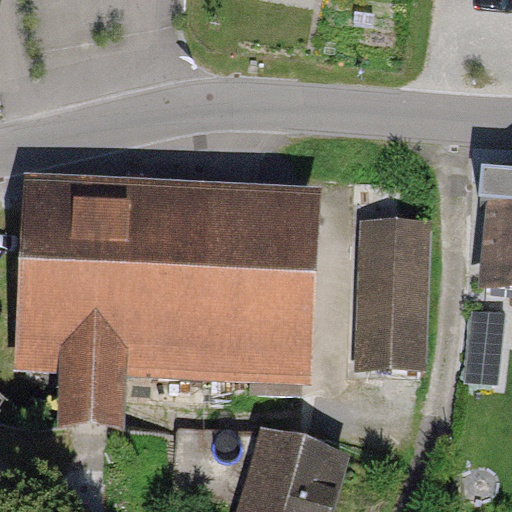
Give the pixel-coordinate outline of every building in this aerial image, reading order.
[(129,370),(295,380),(306,198),(24,182),(12,370),(64,373),(60,434),(125,437),(129,370)] [(511,309),(511,185),(492,183),(478,305),(511,309)] [(436,231),(362,226),(352,383),(427,388),(436,231)] [(511,327),(511,321),(475,318),(467,390),(504,395),(511,327)] [(339,511),(353,468),(262,441),(240,511),(339,511)]
